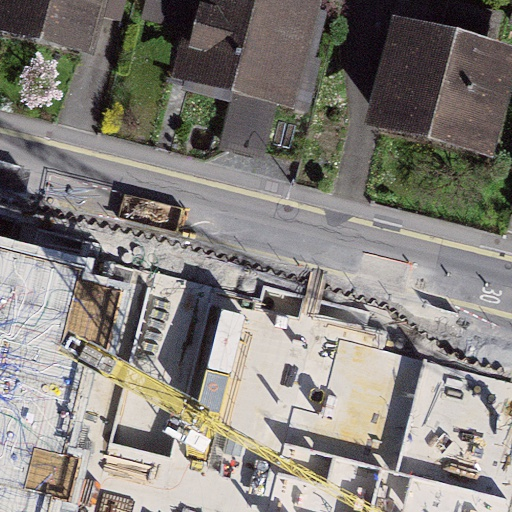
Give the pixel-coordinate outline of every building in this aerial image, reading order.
[(126,0),(1,0),(0,7),(0,24),(91,49),(101,15),(110,18),(121,21),(126,0)] [(320,0),(197,0),(179,76),(234,90),(278,100),(295,105),(320,0)] [(511,64),(511,49),(401,25),(376,135),(490,160),(511,64)] [(278,100),(234,90),(220,149),(245,155),(264,160),(278,100)] [(153,276),(70,255),(49,337),(133,358),(153,276)] [(511,511),(511,445),(360,413),(338,511),(511,511)]
